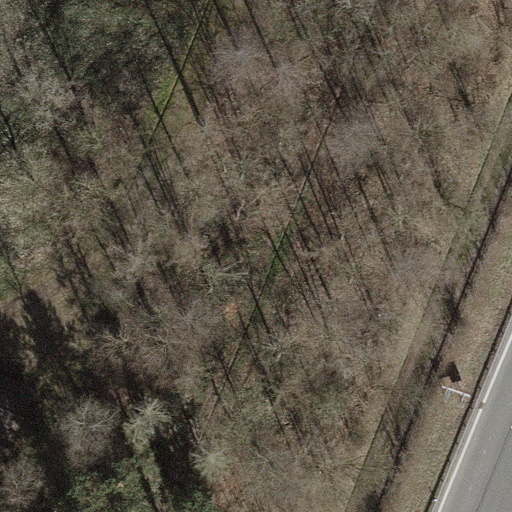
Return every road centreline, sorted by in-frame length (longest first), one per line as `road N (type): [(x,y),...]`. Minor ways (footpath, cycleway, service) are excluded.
road 1 (track): [(357,511),(511,109)]
road 2 (track): [(0,294),(87,253),(163,161),(227,0)]
road 3 (track): [(87,253),(33,511)]
